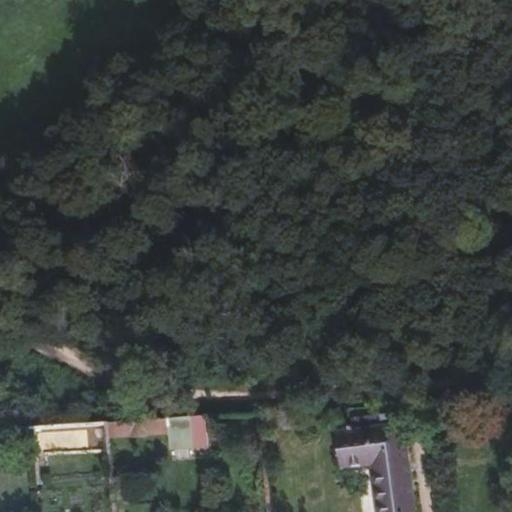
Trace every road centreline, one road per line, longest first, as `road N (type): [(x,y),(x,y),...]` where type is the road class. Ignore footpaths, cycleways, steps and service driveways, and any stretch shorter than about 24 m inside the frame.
road 1 (track): [(0,320),(79,355),(202,378),(454,354),(511,338)]
road 2 (track): [(511,272),(345,168),(286,104),(229,60),(216,43),(207,0)]
